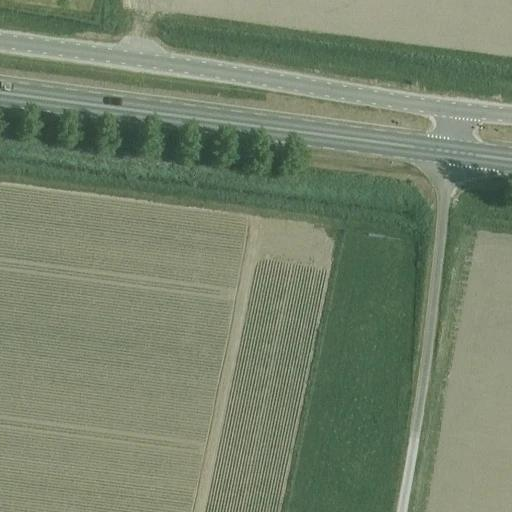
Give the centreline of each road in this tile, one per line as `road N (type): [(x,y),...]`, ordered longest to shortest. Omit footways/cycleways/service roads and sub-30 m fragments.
road 1 (unclassified): [(457,110),(0,42)]
road 2 (secondary): [(452,152),(0,93)]
